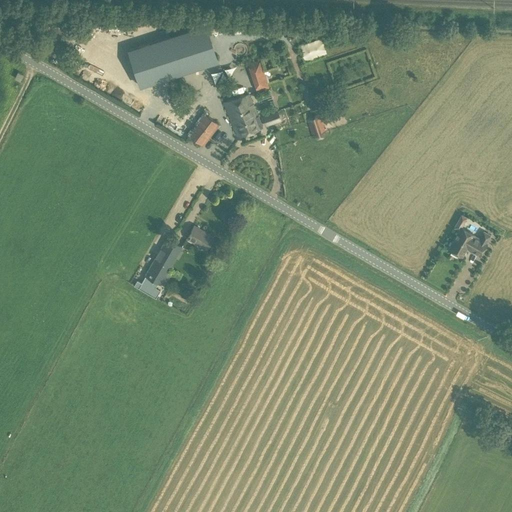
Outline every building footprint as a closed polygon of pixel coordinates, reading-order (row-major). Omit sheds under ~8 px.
[(200,26),(123,52),(134,85),(212,58),(200,26)] [(248,63),(257,91),(269,87),(260,59),(248,63)] [(206,96),(219,69),(212,66),(199,92),(206,96)] [(23,74),(18,71),(15,78),(20,80),(23,74)] [(306,97),(315,92),(305,74),(296,79),(306,97)] [(263,127),(259,115),(258,115),(250,93),(224,102),(234,129),(238,136),(263,127)] [(277,110),(262,116),(266,126),(282,120),(277,110)] [(307,122),(312,135),(311,135),(312,138),(317,139),(324,137),(327,133),(326,130),(325,130),(321,117),(320,114),(315,112),(309,114),(306,119),(307,122)] [(217,123),(205,114),(189,135),(201,145),(217,123)] [(213,148),(217,151),(222,144),(218,140),(213,148)] [(194,225),(186,239),(206,250),(214,236),(194,225)] [(457,256),(458,254),(462,256),(467,248),(480,256),(488,243),(487,242),(491,235),(483,230),(479,237),(461,226),(448,248),(452,250),(451,253),(457,256)] [(137,280),(135,285),(156,296),(160,289),(156,287),(158,283),(161,284),(176,258),(178,259),(182,252),(180,250),(183,247),(166,237),(144,275),(145,276),(141,283),(137,280)] [(182,296),(193,303),(196,299),(185,292),(182,296)]
